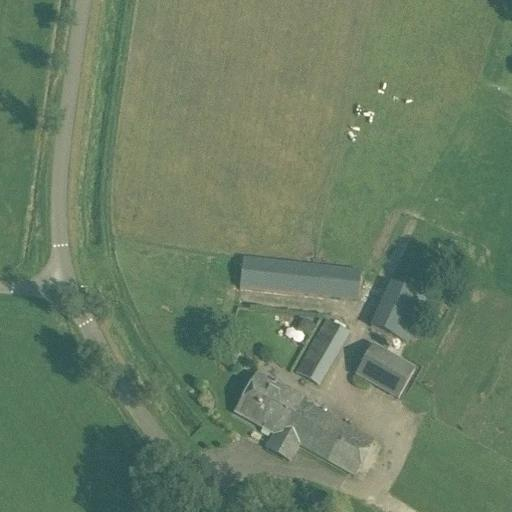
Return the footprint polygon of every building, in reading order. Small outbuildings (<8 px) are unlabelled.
[(357,303),(360,272),(242,260),(238,290),(357,303)] [(408,345),(428,302),(389,284),(369,328),(408,345)] [(318,388),(349,336),(326,322),(295,375),(318,388)] [(397,401),(414,369),(372,346),(354,377),(397,401)] [(353,479),(373,441),(304,403),(305,400),(258,374),(235,416),(273,437),(266,451),(289,464),(298,448),(353,479)]
